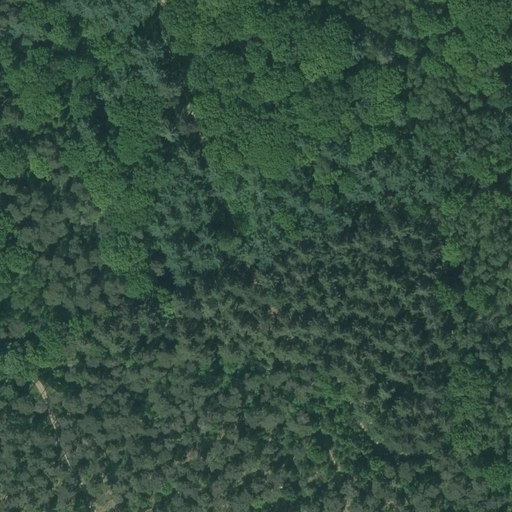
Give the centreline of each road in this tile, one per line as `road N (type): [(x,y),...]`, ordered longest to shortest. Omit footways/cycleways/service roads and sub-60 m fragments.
road 1 (track): [(471,464),(458,440),(460,401),(431,200),(420,194),(246,259)]
road 2 (track): [(161,0),(158,26),(246,259)]
road 3 (track): [(35,370),(54,340),(246,259)]
road 4 (track): [(91,511),(35,370)]
